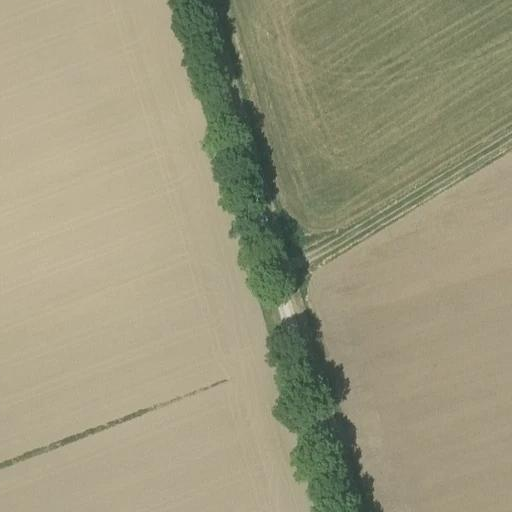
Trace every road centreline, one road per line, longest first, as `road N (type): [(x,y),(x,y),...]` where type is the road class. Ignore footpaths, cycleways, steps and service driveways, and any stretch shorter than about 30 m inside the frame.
road 1 (unclassified): [(347,511),(197,0)]
road 2 (track): [(278,271),(511,134)]
